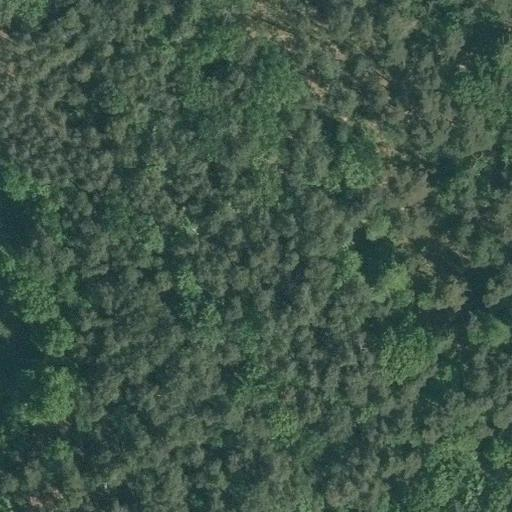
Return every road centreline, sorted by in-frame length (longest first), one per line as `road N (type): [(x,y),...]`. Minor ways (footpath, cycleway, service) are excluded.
road 1 (track): [(319,511),(142,251),(0,150)]
road 2 (unclassified): [(339,511),(511,409)]
